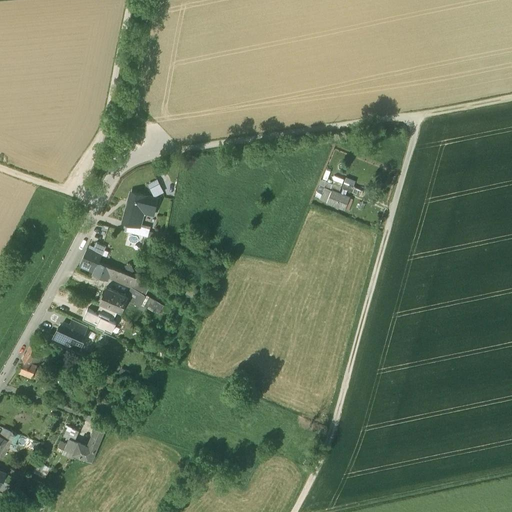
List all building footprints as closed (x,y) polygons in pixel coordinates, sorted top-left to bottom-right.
[(332,184),(321,179),(318,185),(324,187),(330,190),(332,184)] [(332,190),(338,193),(341,185),(333,182),(332,184),(330,190),(332,190)] [(344,183),(342,188),(352,192),(354,187),(344,183)] [(319,199),(327,202),(332,190),(330,190),(324,187),(319,199)] [(338,193),(332,190),(327,202),(344,209),(349,197),(338,193)] [(158,198),(132,192),(129,206),(127,205),(123,222),(128,224),(140,227),(140,226),(143,212),(153,215),(158,198)] [(140,227),(128,224),(126,231),(148,237),(150,229),(140,226),(140,227)] [(106,246),(96,243),(92,252),(101,256),(106,246)] [(92,252),(86,250),(79,266),(93,273),(97,262),(99,262),(101,256),(92,252)] [(99,262),(97,262),(93,273),(92,274),(100,277),(99,280),(102,281),(103,278),(107,280),(109,274),(115,277),(118,270),(99,262)] [(136,277),(118,270),(115,277),(115,278),(123,281),(122,283),(131,288),(136,277)] [(136,277),(131,288),(146,294),(150,284),(136,277)] [(127,297),(127,299),(140,305),(141,303),(146,294),(131,288),(127,297)] [(111,294),(105,291),(104,294),(102,293),(100,298),(101,299),(100,301),(102,302),(118,309),(121,311),(127,299),(127,297),(113,290),(111,294)] [(141,303),(158,314),(164,305),(146,294),(141,303)] [(118,309),(102,302),(97,311),(110,317),(109,319),(113,321),(118,309)] [(96,313),(87,309),(83,318),(96,324),(96,325),(105,329),(105,328),(112,331),(116,322),(113,321),(109,319),(110,317),(97,311),(96,313)] [(87,326),(73,319),(70,325),(84,332),(87,326)] [(64,322),(61,329),(58,328),(53,337),(79,349),(83,340),(81,339),(84,332),(70,325),(64,322)] [(49,348),(40,342),(37,348),(45,352),(47,353),(49,348)] [(31,344),(22,359),(32,364),(34,360),(39,362),(45,352),(37,348),(31,344)] [(32,364),(22,359),(17,372),(32,378),(32,377),(35,370),(36,366),(38,367),(40,363),(39,362),(34,360),(32,364)] [(45,374),(35,370),(32,377),(42,381),(45,374)] [(87,448),(83,459),(90,462),(104,431),(96,428),(87,448)] [(16,435),(3,429),(0,434),(0,439),(6,442),(4,446),(9,449),(16,435)] [(78,435),(70,431),(67,437),(72,439),(75,440),(78,435)] [(72,441),(69,440),(68,441),(64,451),(74,455),(79,444),(72,441)] [(87,448),(79,444),(74,455),(83,459),(87,448)] [(50,469),(38,463),(33,474),(45,480),(50,469)] [(0,483),(0,495),(6,498),(9,488),(2,485),(0,483)]
